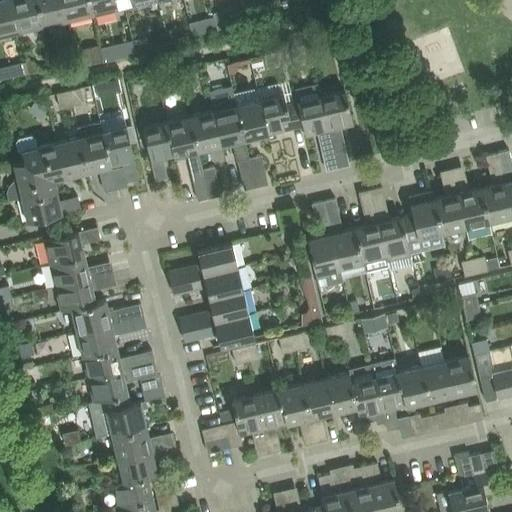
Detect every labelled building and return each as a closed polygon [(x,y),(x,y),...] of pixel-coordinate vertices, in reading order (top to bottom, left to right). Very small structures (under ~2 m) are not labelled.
[(0,0),(0,36),(19,32),(12,0),(0,0)] [(12,0),(19,32),(44,26),(37,0),(12,0)] [(37,0),(44,26),(68,20),(63,0),(37,0)] [(63,0),(68,20),(93,15),(89,0),(63,0)] [(89,0),(93,15),(118,9),(117,4),(124,2),(123,0),(89,0)] [(175,28),(164,30),(166,41),(178,38),(175,28)] [(148,41),(134,44),(136,52),(150,49),(148,41)] [(99,45),(82,49),(86,65),(102,61),(99,45)] [(22,62),(13,64),(16,75),(25,73),(22,62)] [(172,69),(155,73),(156,75),(158,85),(175,81),(174,76),(172,69)] [(102,82),(95,84),(98,96),(105,94),(102,82)] [(294,88),(297,100),(302,125),(305,135),(317,132),(321,150),(333,148),(321,94),(318,83),(294,88)] [(80,87),(67,90),(71,104),(83,101),(80,87)] [(345,89),(321,94),(333,148),(345,145),(341,126),(353,123),(345,89)] [(67,90),(57,92),(60,107),(71,104),(67,90)] [(302,125),(297,100),(286,103),(284,92),(260,98),(269,138),(276,137),(275,131),(302,125)] [(235,96),(212,102),(214,109),(213,109),(221,144),(233,141),(237,160),(249,157),(244,139),(245,138),(237,103),(236,104),(235,96)] [(260,98),(237,103),(245,138),(267,133),(269,138),(260,98)] [(221,144),(213,109),(190,115),(198,149),(221,144)] [(190,115),(166,120),(175,155),(186,152),(198,200),(209,197),(203,168),(198,149),(190,115)] [(163,158),(175,155),(166,120),(143,126),(155,179),(168,176),(163,158)] [(77,127),(76,127),(79,136),(87,171),(110,165),(102,131),(99,121),(79,126),(77,127)] [(126,125),(102,131),(110,165),(122,162),(127,181),(139,178),(126,125)] [(132,125),(126,126),(130,143),(136,141),(132,125)] [(388,128),(378,130),(376,131),(381,152),(393,150),(388,128)] [(19,139),(16,142),(18,150),(21,150),(24,160),(54,179),(65,176),(63,176),(55,142),(36,147),(34,137),(31,136),(21,139),(19,139)] [(79,136),(55,142),(63,176),(65,176),(87,171),(79,136)] [(511,161),(509,148),(497,151),(511,215),(511,214),(511,161)] [(492,183),(480,186),(488,220),(511,215),(497,151),(485,154),(492,183)] [(260,154),(249,157),(256,186),(267,183),(260,154)] [(256,186),(249,157),(237,160),(244,189),(256,186)] [(13,163),(17,180),(14,180),(9,186),(6,192),(8,200),(22,197),(56,188),(54,179),(24,160),(13,163)] [(214,165),(203,168),(209,197),(221,194),(214,165)] [(382,185),(370,188),(388,264),(389,268),(413,263),(412,262),(401,215),(390,218),(382,185)] [(463,185),(456,187),(465,226),(488,220),(480,186),(464,190),(463,185)] [(450,193),(433,197),(442,231),(465,226),(456,187),(449,188),(450,193)] [(56,188),(22,197),(27,221),(81,208),(78,196),(59,200),(56,188)] [(366,224),(355,226),(363,261),(365,269),(388,264),(370,188),(359,191),(366,224)] [(412,213),(401,215),(407,240),(442,231),(433,197),(432,189),(408,195),(408,198),(412,213)] [(335,196),(323,199),(339,266),(363,261),(355,226),(343,229),(335,196)] [(339,266),(323,199),(312,202),(320,235),(307,238),(319,286),(343,280),(339,266)] [(43,238),(49,263),(84,255),(81,243),(100,238),(97,225),(43,238)] [(290,241),(287,245),(289,248),(293,251),(296,250),(299,247),(298,243),(294,240),(290,241)] [(168,269),(171,281),(237,265),(231,242),(197,250),(200,261),(168,269)] [(298,252),(292,255),(299,268),(305,265),(298,252)] [(484,254),(472,257),(476,272),(488,269),(484,254)] [(49,263),(55,286),(95,276),(93,269),(87,271),(84,255),(49,263)] [(472,257),(461,260),(465,275),(476,272),(472,257)] [(449,264),(433,268),(437,281),(452,278),(449,264)] [(206,285),(209,297),(243,288),(237,265),(171,281),(174,293),(206,285)] [(61,309),(71,307),(105,299),(105,298),(95,301),(91,284),(96,283),(95,276),(55,286),(61,309)] [(473,280),(459,283),(465,306),(478,303),(473,280)] [(9,284),(0,286),(0,298),(12,296),(9,284)] [(418,287),(412,289),(414,298),(421,296),(419,288),(418,287)] [(179,316),(182,328),(249,312),(243,288),(209,297),(211,309),(179,316)] [(12,296),(0,298),(0,311),(14,308),(12,296)] [(316,297),(308,299),(310,306),(318,304),(316,297)] [(71,307),(76,330),(144,314),(141,303),(108,311),(105,299),(71,307)] [(357,300),(349,302),(351,312),(359,310),(357,300)] [(465,306),(468,318),(481,315),(478,303),(465,306)] [(396,311),(386,314),(388,322),(399,320),(396,311)] [(249,312),(182,328),(185,340),(217,332),(220,344),(254,336),(249,312)] [(384,312),(361,318),(365,331),(388,326),(384,312)] [(76,330),(82,353),(116,345),(114,333),(146,325),(144,314),(76,330)] [(349,320),(338,323),(338,324),(341,337),(352,335),(349,320)] [(338,323),(326,326),(329,340),(341,337),(338,324),(338,323)] [(15,328),(3,331),(7,347),(13,345),(18,344),(15,328)] [(302,331),(291,334),(295,349),(306,346),(302,331)] [(295,349),(291,334),(279,337),(282,352),(295,349)] [(472,341),(475,353),(476,353),(489,350),(486,338),(472,341)] [(31,341),(18,344),(21,356),(34,353),(31,341)] [(255,342),(244,345),(248,360),(259,357),(255,342)] [(82,353),(87,376),(154,360),(152,348),(119,356),(116,345),(82,353)] [(248,360),(244,345),(232,348),(236,362),(248,360)] [(419,353),(421,364),(445,359),(442,347),(419,353)] [(476,353),(475,353),(480,377),(492,374),(490,366),(493,365),(489,350),(476,353)] [(469,353),(445,359),(453,392),(477,387),(469,353)] [(445,359),(421,364),(429,398),(453,392),(445,359)] [(87,376),(93,399),(127,391),(124,379),(157,372),(154,360),(87,376)] [(372,366),(375,375),(384,414),(387,428),(399,425),(394,406),(406,403),(398,370),(396,360),(372,366)] [(421,364),(398,370),(406,403),(429,398),(421,364)] [(349,371),(351,381),(375,375),(372,366),(349,371)] [(511,368),(503,371),(509,394),(511,393),(511,368)] [(349,371),(326,377),(334,410),(352,405),(356,405),(357,404),(351,381),(349,371)] [(503,371),(492,374),(497,397),(509,394),(503,371)] [(497,397),(492,374),(480,377),(486,400),(497,397)] [(375,375),(351,381),(357,404),(360,419),(362,419),(365,421),(373,419),(375,416),(384,414),(375,375)] [(326,377),(302,382),(310,415),(334,410),(326,377)] [(302,382),(279,388),(287,421),(310,415),(302,382)] [(279,388),(256,393),(265,432),(272,430),(270,425),(287,421),(279,388)] [(96,436),(112,432),(146,424),(142,407),(147,406),(145,399),(130,402),(127,391),(93,399),(88,400),(96,436)] [(234,408),(237,419),(240,432),(257,428),(258,433),(265,432),(256,393),(232,399),(234,408)] [(484,417),(483,413),(480,402),(468,405),(472,419),(484,417)] [(52,403),(39,406),(41,412),(53,409),(52,403)] [(234,408),(219,412),(222,423),(226,422),(237,419),(234,408)] [(445,410),(433,413),(436,428),(449,425),(445,410)] [(436,428),(433,413),(421,416),(424,430),(436,428)] [(226,422),(228,434),(231,445),(242,442),(240,432),(237,419),(226,422)] [(202,428),(205,439),(228,434),(226,422),(222,423),(202,428)] [(112,432),(117,456),(156,446),(155,439),(150,440),(146,424),(112,432)] [(77,429),(62,432),(64,444),(79,441),(77,429)] [(228,434),(205,439),(208,451),(231,445),(228,434)] [(72,445),(61,446),(62,457),(73,456),(72,445)] [(156,446),(117,456),(123,479),(123,480),(157,472),(157,471),(157,469),(154,459),(153,454),(158,453),(156,446)] [(448,489),(436,492),(441,511),(459,511),(488,505),(484,488),(489,487),(486,473),(481,451),(470,454),(469,450),(454,453),(457,471),(458,472),(461,486),(448,489)] [(377,461),(365,464),(376,511),(402,511),(394,477),(382,480),(377,461)] [(358,485),(346,488),(352,511),(376,511),(365,464),(353,467),(358,485)] [(113,482),(118,505),(153,497),(150,485),(168,480),(166,470),(157,472),(123,480),(113,482)] [(318,475),(325,504),(326,511),(352,511),(346,488),(335,491),(330,472),(318,475)] [(153,497),(118,505),(120,511),(175,511),(174,503),(155,508),(153,497)]
